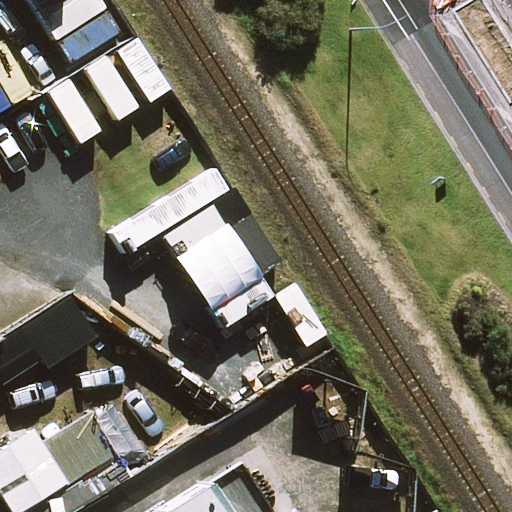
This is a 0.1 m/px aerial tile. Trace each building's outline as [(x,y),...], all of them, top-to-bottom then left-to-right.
[(158,91),(127,42),(108,54),(139,103),(158,91)] [(125,95),(105,63),(82,77),(103,109),(125,95)] [(93,133),(62,83),(42,96),(73,145),(93,133)] [(220,191),(207,171),(105,235),(117,255),(220,191)] [(227,511),(201,469),(130,511),(227,511)]
